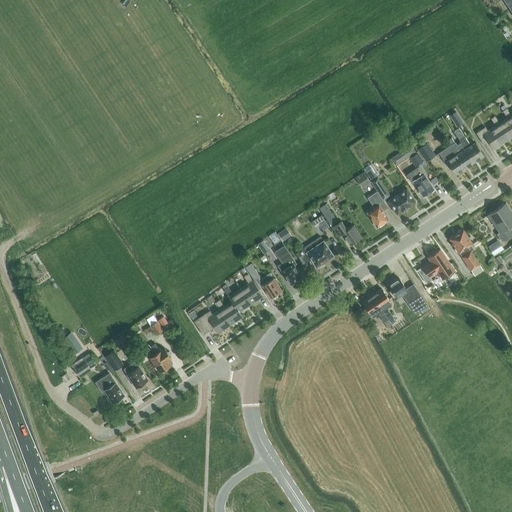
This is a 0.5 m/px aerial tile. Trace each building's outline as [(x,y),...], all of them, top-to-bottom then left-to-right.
[(503,111),(507,118),(511,124),(511,115),(511,116),(506,109),(503,111)] [(456,111),(449,115),(457,128),(464,123),(456,111)] [(491,119),(496,125),(507,141),(511,138),(511,124),(507,118),(499,123),(495,116),(491,119)] [(495,150),(507,141),(496,125),(488,131),(485,127),(476,133),(484,144),(489,141),(495,150)] [(459,128),(454,132),(456,135),(459,140),(465,149),(465,148),(474,162),(483,155),(475,142),(470,145),(464,136),(461,132),(459,128)] [(452,138),(447,141),(450,145),(450,146),(455,142),(452,138)] [(436,155),(427,142),(417,149),(426,162),(436,155)] [(455,142),(450,146),(456,154),(465,168),(474,162),(465,148),(465,149),(461,151),(455,142)] [(412,145),(391,159),(395,166),(417,152),(412,145)] [(450,145),(439,152),(445,162),(447,161),(456,174),(465,168),(456,154),(450,146),(450,145)] [(424,161),(418,152),(409,158),(415,167),(424,161)] [(364,169),(372,181),(377,177),(376,176),(378,174),(372,164),(364,169)] [(423,196),(434,189),(419,167),(406,175),(412,183),(414,182),(423,196)] [(364,172),(356,178),(361,186),(369,180),(368,179),(364,172)] [(377,191),(383,200),(390,196),(377,177),(371,182),(377,191)] [(410,205),(415,201),(406,189),(389,201),(397,213),(402,210),(405,211),(409,208),(410,205)] [(374,208),(368,212),(377,226),(388,219),(383,211),(388,208),(383,200),(377,191),(368,198),(374,208)] [(511,231),(509,227),(511,224),(511,213),(505,203),(487,214),(499,232),(497,234),(502,242),(511,235),(511,231)] [(325,204),(319,208),(330,224),(336,220),(325,204)] [(329,227),(322,215),(311,221),(315,227),(319,225),(323,231),(329,227)] [(332,227),(339,237),(343,234),(350,244),(354,241),(357,242),(359,240),(359,238),(361,237),(353,225),(347,229),(341,221),(332,227)] [(286,228),(277,233),(283,241),(292,236),(286,228)] [(458,233),(449,238),(459,253),(459,252),(471,270),(480,264),(468,246),(472,243),(463,229),(461,230),(460,230),(458,232),(458,233)] [(269,236),(275,244),(280,240),(275,232),(269,236)] [(320,236),(296,253),(303,264),(311,259),(317,267),(317,266),(318,268),(325,264),(324,262),(333,256),(320,236)] [(263,240),(257,244),(264,253),(269,249),(263,240)] [(499,241),(489,248),(494,256),(504,250),(499,241)] [(284,245),(275,252),(282,262),(278,265),(282,271),(286,277),(291,284),(292,283),(294,283),(297,281),(297,280),(302,277),(297,270),(298,269),(295,265),(297,263),(293,258),(287,250),(284,245)] [(431,261),(422,267),(417,271),(418,270),(426,283),(432,280),(430,277),(437,271),(443,279),(455,272),(440,249),(428,257),(431,261)] [(245,267),(247,270),(254,280),(260,277),(251,263),(245,267)] [(480,264),(471,270),(474,275),(483,269),(480,264)] [(273,278),(269,272),(259,279),(263,285),(262,285),(271,298),(272,296),(274,297),(276,295),(276,294),(282,290),(273,278)] [(249,283),(241,289),(252,305),(264,297),(248,274),(245,276),(249,283)] [(390,283),(388,284),(397,297),(402,294),(411,308),(416,304),(420,310),(427,305),(413,284),(406,289),(398,277),(394,280),(393,279),(390,282),(390,283)] [(225,289),(232,301),(240,313),(252,305),(241,289),(234,294),(229,287),(225,289)] [(382,288),(372,295),(388,319),(393,316),(387,308),(385,305),(390,302),(382,288)] [(372,295),(362,301),(371,315),(376,311),(379,314),(384,322),(388,319),(372,295)] [(221,309),(231,324),(242,316),(240,313),(232,301),(225,306),(220,299),(216,302),(221,309)] [(208,331),(212,328),(215,326),(218,332),(231,324),(221,309),(213,314),(210,310),(194,321),(200,331),(206,327),(208,331)] [(193,310),(189,314),(192,319),(197,316),(193,310)] [(168,322),(164,316),(159,320),(163,326),(168,322)] [(150,326),(151,328),(156,335),(164,330),(157,320),(150,326)] [(71,335),(65,339),(73,350),(79,346),(71,335)] [(152,348),(146,352),(150,357),(160,372),(161,371),(162,372),(166,369),(165,368),(171,364),(168,359),(171,357),(165,348),(162,350),(161,349),(160,350),(155,343),(150,346),(152,348)] [(127,357),(133,354),(128,347),(123,351),(127,357)] [(124,364),(114,350),(104,357),(114,371),(124,364)] [(79,361),(72,366),(79,376),(90,368),(96,364),(89,354),(79,361)] [(136,388),(148,380),(135,361),(123,369),(136,388)] [(61,376),(65,382),(70,378),(66,373),(61,376)] [(110,373),(96,382),(102,391),(104,390),(113,403),(114,402),(114,403),(121,399),(120,398),(124,395),(115,382),(110,373)]
